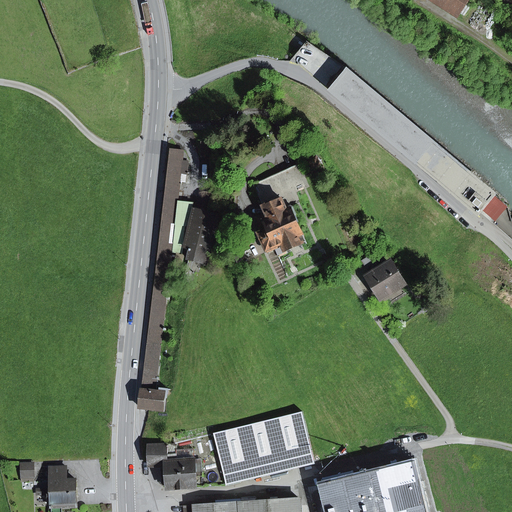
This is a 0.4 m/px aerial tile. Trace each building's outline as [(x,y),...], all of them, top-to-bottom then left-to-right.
[(433,0),(458,15),(467,0),(433,0)] [(290,61),(331,90),(347,72),(348,70),(342,65),(307,41),(290,61)] [(348,70),(347,72),(493,196),(495,194),(348,70)] [(493,196),(347,72),(331,90),(478,214),(480,211),(493,196)] [(176,207),(179,182),(180,175),(183,151),(172,150),(150,338),(161,339),(172,246),(174,227),(176,207)] [(308,160),(311,169),(320,165),(316,157),(308,160)] [(263,207),(282,199),(309,186),(299,164),(253,185),(263,207)] [(493,196),(480,211),(490,219),(493,215),(496,217),(505,207),(493,196)] [(282,199),(263,207),(267,214),(262,216),(268,230),(260,234),(268,252),(275,249),(275,247),(282,244),(283,245),(291,242),(293,248),(306,242),(295,217),(296,214),(293,207),(290,206),(286,208),(282,199)] [(184,228),(185,228),(190,207),(176,207),(174,227),(184,228)] [(191,251),(189,260),(206,264),(218,214),(195,209),(186,248),(190,249),(190,250),(191,251)] [(184,228),(174,227),(172,246),(175,246),(176,242),(183,243),(184,228)] [(283,245),(286,251),(293,248),(291,242),(283,245)] [(363,260),(370,271),(385,261),(379,251),(363,260)] [(370,271),(372,275),(388,265),(385,261),(370,271)] [(369,277),(382,297),(403,284),(390,263),(388,265),(372,275),(369,277)] [(143,390),(155,392),(161,339),(150,338),(143,390)] [(162,393),(159,393),(155,392),(143,390),(142,390),(140,407),(163,410),(165,394),(162,393)] [(303,412),(214,433),(227,485),(315,464),(303,412)] [(227,485),(214,433),(176,443),(176,445),(177,451),(194,449),(195,460),(197,487),(227,485)] [(166,467),(168,489),(197,487),(195,460),(194,449),(177,451),(176,445),(149,445),(149,466),(166,467)] [(427,511),(415,461),(245,503),(246,511),(427,511)] [(21,463),(22,477),(34,477),(33,463),(21,463)] [(60,508),(60,505),(78,505),(77,480),(67,480),(67,467),(50,467),(52,508),(60,508)]
